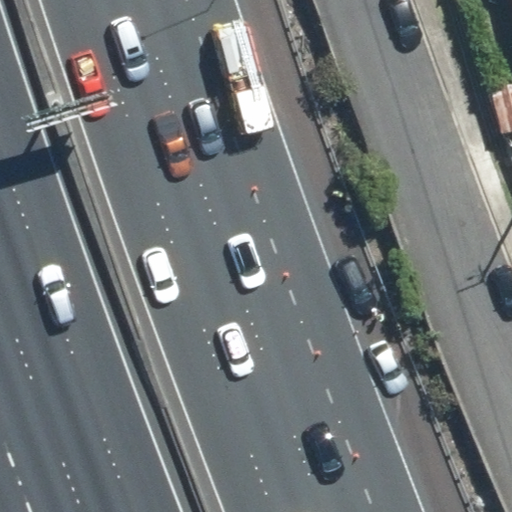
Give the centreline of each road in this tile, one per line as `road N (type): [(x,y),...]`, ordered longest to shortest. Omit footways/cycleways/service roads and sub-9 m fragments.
road 1 (motorway): [(90,0),(273,511)]
road 2 (residential): [(355,0),(511,382)]
road 3 (motorway): [(134,511),(0,145)]
